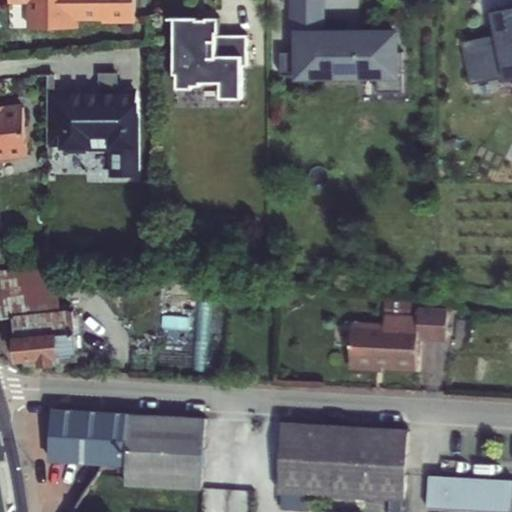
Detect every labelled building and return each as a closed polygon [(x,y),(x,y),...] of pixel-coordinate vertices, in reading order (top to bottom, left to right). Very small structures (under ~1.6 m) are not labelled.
[(39,0),(39,5),(54,5),(53,22),(87,23),(87,13),(112,14),(112,18),(145,19),(145,0),(39,0)] [(339,0),(309,0),(309,17),(332,17),(332,31),(340,31),(339,0)] [(218,19),(218,14),(187,13),(186,34),(190,34),(191,18),(218,19)] [(231,14),(218,14),(218,19),(191,18),(190,34),(186,34),(185,53),(190,53),(190,62),(184,61),(184,70),(186,70),(186,81),(211,82),(211,79),(230,80),(230,96),(251,96),(252,64),(258,64),(259,33),(228,32),(229,29),(231,29),(231,14)] [(332,17),(309,17),(310,31),(316,31),(316,50),(310,50),(310,79),(334,79),(334,73),(395,72),(395,89),(421,89),(420,48),(413,48),(413,29),(340,31),(332,31),(332,17)] [(474,28),(480,71),(511,66),(511,21),(508,22),(509,28),(499,30),(498,24),(474,28)] [(101,84),(118,84),(118,66),(101,66),(101,84)] [(137,84),(50,84),(50,133),(65,132),(65,145),(88,145),(88,139),(114,139),(114,167),(137,167),(137,134),(139,134),(139,118),(137,118),(137,84)] [(28,145),(24,100),(0,102),(0,153),(1,154),(1,148),(28,145)] [(50,145),(65,145),(65,132),(50,133),(50,145)] [(0,256),(0,283),(4,310),(67,305),(62,260),(14,257),(0,256)] [(58,350),(80,348),(75,305),(13,310),(18,354),(26,352),(27,361),(59,357),(58,350)] [(356,361),(421,366),(423,334),(451,336),(453,308),(425,306),(425,311),(390,309),(389,321),(358,319),(356,361)] [(58,350),(59,357),(80,355),(80,348),(58,350)] [(26,352),(18,354),(19,362),(27,361),(26,352)] [(123,477),(196,482),(202,412),(49,404),(46,452),(124,458),(123,477)] [(278,416),(274,487),(402,493),(406,423),(278,416)] [(424,500),(508,505),(509,473),(426,468),(424,500)]
